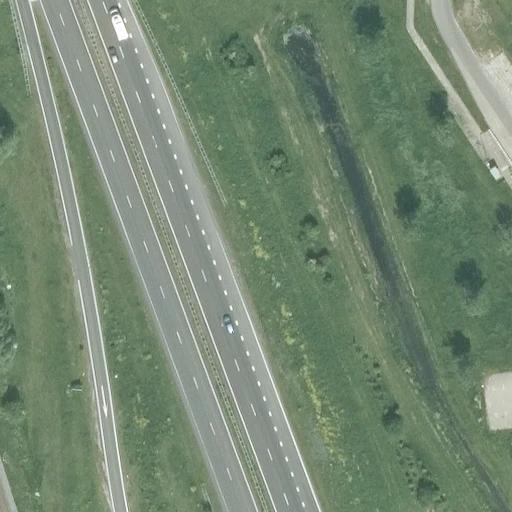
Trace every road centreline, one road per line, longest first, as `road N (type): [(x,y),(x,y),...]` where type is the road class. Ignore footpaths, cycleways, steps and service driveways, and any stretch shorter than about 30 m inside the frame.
road 1 (trunk): [(52,0),(241,511)]
road 2 (trunk): [(289,511),(100,0)]
road 3 (trunk): [(21,0),(87,299),(120,511)]
